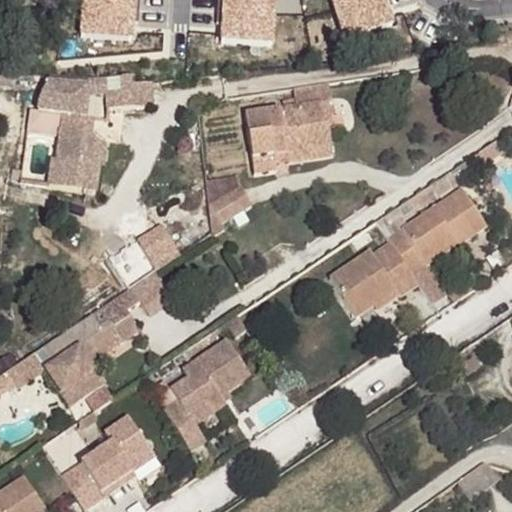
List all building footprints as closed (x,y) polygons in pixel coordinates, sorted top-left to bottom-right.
[(130,0),(83,0),(81,46),(132,49),(133,30),(141,30),(142,4),(131,3),(130,0)] [(271,0),(223,0),(221,48),(273,51),(274,32),(281,32),(282,6),(271,5),(271,0)] [(348,44),(394,29),(384,0),(330,0),(331,3),(324,5),(332,30),(343,27),(348,44)] [(53,86),(44,99),(42,114),(70,119),(66,162),(60,161),(57,188),(102,198),(107,169),(100,167),(103,142),(98,138),(84,129),(83,121),(91,122),(94,98),(114,96),(114,81),(92,80),(54,76),(53,86)] [(135,78),(128,78),(129,95),(129,112),(158,112),(157,83),(137,85),(135,78)] [(335,104),(332,84),(296,90),(297,100),(299,108),(322,105),(335,104)] [(129,95),(114,96),(113,112),(129,112),(129,95)] [(278,172),(277,167),(277,158),(333,150),(331,129),(326,128),(322,105),(299,108),(297,100),(284,102),(284,111),(248,116),(255,176),(278,172)] [(338,126),(335,104),(322,105),(326,128),(331,129),(338,126)] [(100,122),(91,122),(83,121),(84,129),(98,138),(100,122)] [(100,167),(107,169),(110,171),(114,148),(103,142),(100,167)] [(277,167),(333,156),(333,150),(277,158),(277,167)] [(227,198),(211,207),(222,226),(238,216),(227,198)] [(392,246),(397,253),(416,281),(489,231),(464,198),(392,246)] [(416,281),(397,253),(379,265),(374,258),(332,286),(360,325),(376,314),(399,299),(403,303),(422,290),(416,281)] [(180,306),(159,275),(134,291),(154,323),(180,306)] [(399,299),(376,314),(380,320),(403,303),(399,299)] [(101,331),(93,319),(50,347),(60,364),(54,369),(47,373),(72,411),(89,401),(105,391),(92,368),(86,361),(117,340),(122,347),(141,334),(128,314),(101,331)] [(92,368),(122,347),(117,340),(86,361),(92,368)] [(180,404),(165,413),(188,447),(190,451),(206,440),(200,430),(230,410),(226,405),(223,399),(229,394),(253,378),(229,341),(183,371),(190,381),(173,394),(180,404)] [(60,364),(50,347),(42,352),(54,369),(60,364)] [(15,370),(0,380),(0,392),(21,379),(15,370)] [(89,401),(97,413),(113,402),(105,391),(89,401)] [(223,399),(226,405),(233,401),(229,394),(223,399)] [(112,436),(59,471),(73,493),(80,504),(103,489),(99,483),(121,469),(118,463),(148,444),(128,410),(105,425),(112,436)] [(206,440),(190,451),(194,455),(209,445),(206,440)] [(99,483),(103,489),(135,469),(133,464),(153,451),(148,444),(118,463),(121,469),(99,483)] [(0,511),(44,511),(49,509),(25,475),(0,493),(0,511)] [(69,511),(80,504),(73,493),(62,500),(69,511)]
